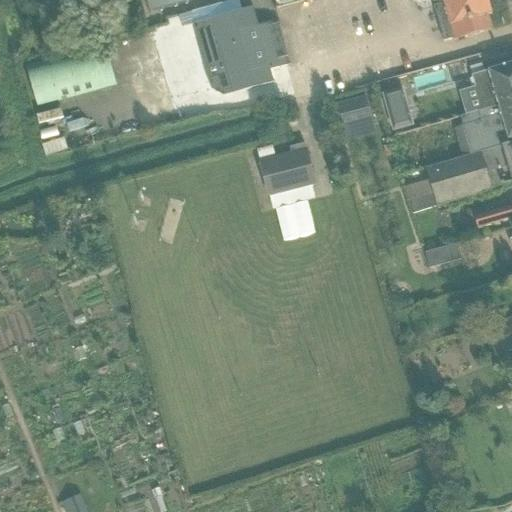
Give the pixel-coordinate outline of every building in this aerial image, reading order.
[(145,0),(149,12),(194,0),(145,0)] [(273,0),(276,9),(308,0),(443,0),(444,3),(434,6),(444,42),(453,39),(454,41),(492,30),(487,15),(492,14),(487,0),(273,0)] [(224,17),(194,25),(209,80),(212,90),(224,97),(234,94),(273,84),(274,83),(270,70),(290,65),(284,46),(278,22),(259,27),(254,8),(242,11),(224,17)] [(104,44),(25,66),(37,107),(116,85),(104,44)] [(482,111),(511,102),(511,64),(472,76),(482,111)] [(402,90),(383,95),(393,132),(412,126),(402,90)] [(339,105),(345,128),(372,121),(366,98),(339,105)] [(511,102),(482,111),(461,117),(472,155),(510,144),(509,141),(511,139),(511,102)] [(426,168),(433,194),(408,202),(412,215),(437,207),(437,206),(491,190),(490,189),(511,183),(511,143),(510,144),(472,155),(426,168)] [(269,196),(315,184),(304,144),(289,148),(291,155),(260,163),(269,196)] [(272,147),(257,151),(259,160),(275,156),(272,147)] [(511,207),(499,211),(475,218),(478,229),(511,218),(511,207)] [(456,245),(425,254),(430,269),(460,260),(456,245)] [(503,338),(511,334),(511,317),(497,323),(503,338)] [(511,334),(503,338),(509,352),(511,350),(511,334)] [(62,507),(64,511),(85,511),(81,501),(62,507)]
